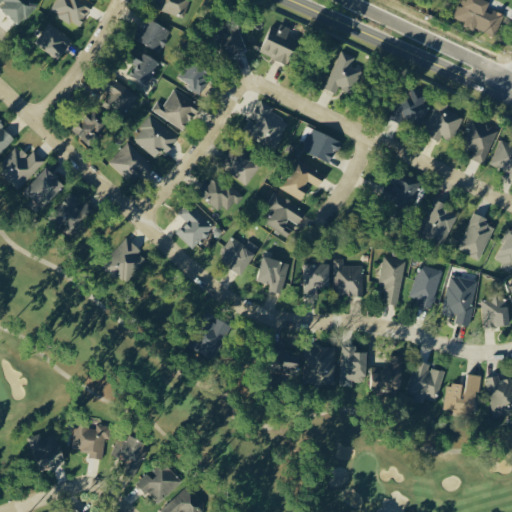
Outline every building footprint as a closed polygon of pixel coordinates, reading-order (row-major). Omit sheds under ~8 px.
[(1,5),(21,24),(40,3),(36,0),(0,0),(0,5),(0,6),(1,5)] [(158,0),(157,10),(186,16),(189,0),(158,0)] [(460,0),(454,17),(465,21),(464,24),(474,28),(475,26),(497,34),(505,14),(487,7),(490,0),(460,0)] [(135,39),(161,51),(171,29),(146,16),(135,39)] [(59,59),(73,39),(50,22),(36,42),(59,59)] [(226,56),(245,51),(239,23),(220,27),(226,56)] [(262,53),(291,63),(299,37),(289,34),(292,27),(283,24),(281,29),(271,25),(262,53)] [(160,58),(132,48),(128,60),(135,63),(129,78),(149,86),(160,58)] [(356,56),(342,50),(325,87),(337,93),(340,86),(352,92),(361,70),(352,66),(356,56)] [(201,92),(213,69),(191,57),(179,80),(201,92)] [(127,113),(138,94),(115,79),(107,92),(111,94),(107,101),(127,113)] [(429,94),(410,84),(391,118),(407,126),(411,118),(421,123),(430,107),(423,104),(429,94)] [(158,101),(152,109),(184,130),(201,105),(175,88),(164,105),(158,101)] [(454,140),(463,115),(446,109),(448,103),(437,99),(425,133),(441,139),(442,136),(454,140)] [(271,114),(275,106),(261,100),(252,118),(257,120),(250,134),(277,147),(289,122),(271,114)] [(84,143),(108,127),(99,114),(91,119),(87,113),(71,124),(84,143)] [(179,136),(150,116),(132,139),(155,156),(161,149),(166,153),(179,136)] [(471,157),(483,163),(500,130),(473,117),(459,143),(474,150),(471,157)] [(0,151),(15,135),(0,121),(0,151)] [(303,150),(332,162),(341,139),(313,127),(303,150)] [(511,143),(501,139),(489,165),(511,174),(511,143)] [(150,162),(128,141),(109,162),(130,183),(150,162)] [(34,150),(28,156),(18,146),(0,164),(0,171),(18,189),(46,160),(34,150)] [(220,165),(248,183),(261,164),(233,146),(220,165)] [(281,189),(302,200),(307,192),(303,189),(308,181),(319,187),(326,175),(298,159),(281,189)] [(23,191),(42,209),(65,184),(47,167),(23,191)] [(395,171),(385,199),(411,208),(421,180),(395,171)] [(241,194),(213,173),(199,192),(227,214),(241,194)] [(84,201),(70,191),(49,218),(74,236),(96,207),(86,199),(84,201)] [(264,223),(292,237),(296,230),(287,225),(290,219),(299,224),(307,210),(273,193),(266,207),(271,210),(264,223)] [(446,202),(433,198),(421,235),(445,243),(455,213),(444,209),(446,202)] [(177,233),(193,248),(214,225),(188,201),(177,212),(187,221),(177,233)] [(458,249),(481,259),(495,227),(486,223),(489,218),(474,212),(458,249)] [(503,263),(501,267),(511,272),(511,231),(509,230),(495,258),(503,263)] [(243,273),(259,246),(249,240),(246,244),(231,235),(217,258),(243,273)] [(139,252),(141,249),(128,237),(101,264),(116,279),(127,268),(134,275),(148,260),(139,252)] [(290,262),(265,255),(257,280),(271,284),(269,289),(281,293),(290,262)] [(380,284),(385,284),(383,302),(399,304),(405,259),(383,256),(380,284)] [(344,265),(344,258),(334,258),(335,295),(363,295),(363,265),(344,265)] [(305,296),(317,297),(317,286),(330,286),(331,263),(306,263),(305,296)] [(418,304),(432,308),(442,269),(419,264),(411,297),(419,299),(418,304)] [(443,313),(456,316),(455,322),(470,325),(478,280),(450,275),(443,313)] [(509,306),(505,306),(503,291),(489,293),(490,299),(479,300),(483,328),(511,324),(509,306)] [(215,359),(231,324),(217,317),(215,321),(209,318),(201,335),(204,337),(198,351),(215,359)] [(335,345),(305,345),(306,382),(335,382),(335,345)] [(367,351),(357,351),(357,345),(343,345),(342,380),(357,380),(357,373),(367,373),(367,351)] [(372,367),(371,389),(402,390),(403,356),(393,355),(393,368),(372,367)] [(445,371),(429,367),(431,363),(417,359),(405,397),(424,403),(425,398),(436,401),(445,371)] [(279,380),(298,382),(301,362),(282,360),(279,380)] [(444,409),(477,413),(481,375),(468,373),(467,385),(447,383),(444,409)] [(511,378),(500,380),(499,375),(487,377),(493,416),(511,413),(511,378)] [(73,449),(90,451),(89,457),(103,459),(105,438),(111,438),(112,426),(94,424),(94,422),(76,420),(73,449)] [(111,455),(129,462),(126,470),(135,474),(148,442),(121,431),(111,455)] [(42,471),(67,461),(56,433),(42,438),(40,433),(28,438),(42,471)] [(139,481),(158,503),(182,482),(163,459),(149,471),(150,471),(139,481)] [(201,511),(199,510),(206,504),(188,485),(161,510),(162,511),(201,511)]
